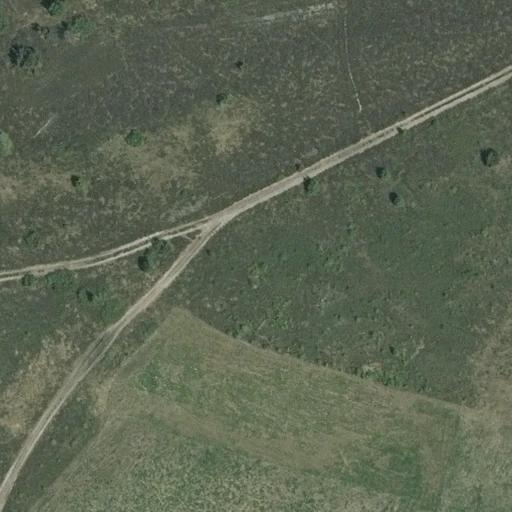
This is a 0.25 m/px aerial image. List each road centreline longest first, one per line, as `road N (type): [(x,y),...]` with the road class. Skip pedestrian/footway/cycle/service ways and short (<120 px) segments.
road 1 (track): [(238,209),(94,353),(0,498)]
road 2 (track): [(238,209),(511,71)]
road 3 (track): [(0,276),(101,258),(238,209)]
